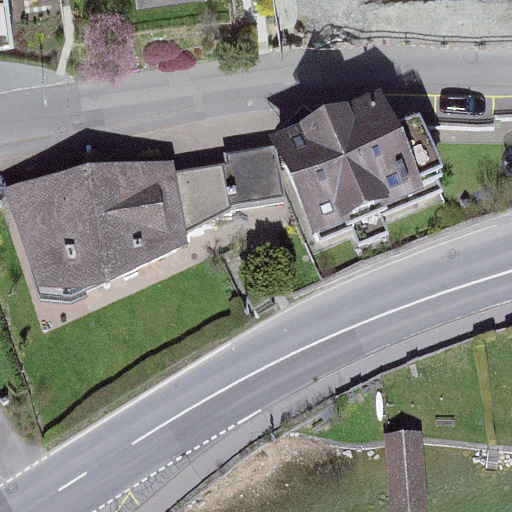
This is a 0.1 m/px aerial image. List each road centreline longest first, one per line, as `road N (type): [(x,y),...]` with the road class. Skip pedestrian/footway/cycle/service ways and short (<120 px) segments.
road 1 (secondary): [(31,511),(263,366),(511,271)]
road 2 (residential): [(511,65),(353,66),(0,116)]
